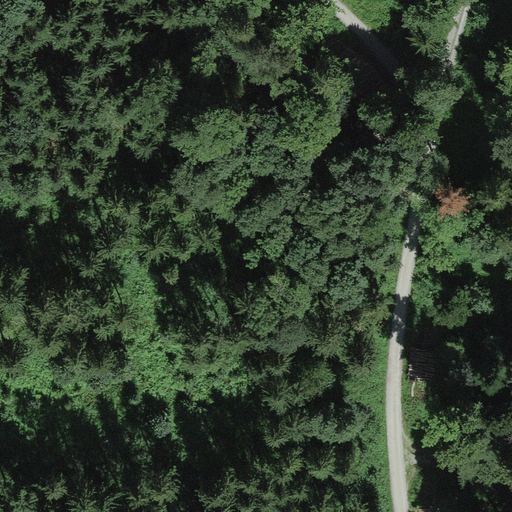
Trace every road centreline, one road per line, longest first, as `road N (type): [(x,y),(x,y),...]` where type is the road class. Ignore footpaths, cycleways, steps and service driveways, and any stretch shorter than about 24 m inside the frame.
road 1 (track): [(438,131),(398,320),(407,511)]
road 2 (track): [(346,0),(438,131)]
road 3 (track): [(438,131),(468,0)]
